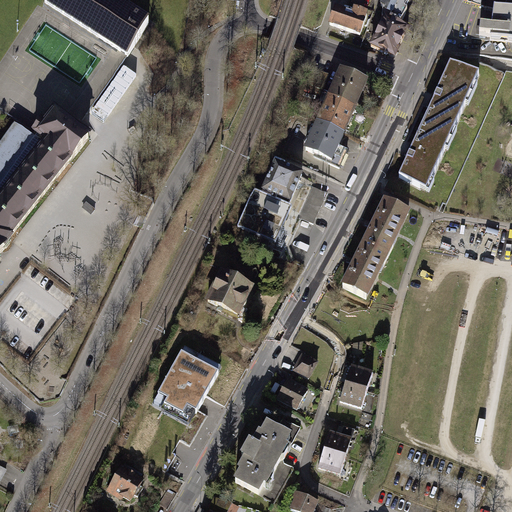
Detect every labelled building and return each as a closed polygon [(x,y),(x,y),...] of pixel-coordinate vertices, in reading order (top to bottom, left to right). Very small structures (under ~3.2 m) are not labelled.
[(148,21),(116,0),(42,0),(42,1),(114,47),(122,53),(126,55),(148,21)] [(415,0),(385,0),(382,8),(386,9),(385,18),(405,26),(415,0)] [(511,0),(482,0),(481,6),(494,9),(492,24),(481,23),(480,32),(490,33),(491,40),(511,42),(511,0)] [(355,16),(337,10),(331,28),(363,39),(371,17),(356,12),(355,16)] [(409,31),(382,21),(371,48),(399,59),(409,31)] [(478,73),(450,60),(398,176),(426,188),(478,73)] [(356,80),(342,73),(307,153),(343,168),(350,151),(342,148),(369,85),(356,80)] [(0,247),(9,237),(7,235),(67,158),(69,159),(88,135),(73,124),(49,106),(27,132),(14,123),(0,142),(0,247)] [(305,177),(275,164),(262,194),(291,207),(305,177)] [(316,187),(301,217),(316,224),(331,194),(316,187)] [(294,213),(255,196),(239,232),(278,249),(294,213)] [(414,219),(385,205),(342,290),(371,305),(414,219)] [(239,322),(255,290),(223,273),(206,306),(239,322)] [(137,456),(166,472),(176,455),(173,453),(177,446),(180,440),(191,446),(208,416),(198,411),(202,403),(219,374),(222,369),(185,348),(182,353),(159,395),(153,405),(163,411),(137,456)] [(319,366),(303,357),(295,373),(311,382),(319,366)] [(375,376),(353,370),(349,381),(345,393),(342,405),(364,412),(375,376)] [(310,393),(289,383),(279,403),(300,414),(310,393)] [(293,444),(269,431),(263,441),(261,440),(255,450),(251,448),(243,464),(245,465),(239,477),(242,478),(237,488),(262,502),(293,444)] [(354,444),(331,436),(327,448),(324,460),(320,472),(342,479),(354,444)] [(145,485),(124,470),(107,495),(129,509),(145,485)] [(318,511),(321,507),(295,495),(291,502),(295,504),(291,511),(318,511)]
